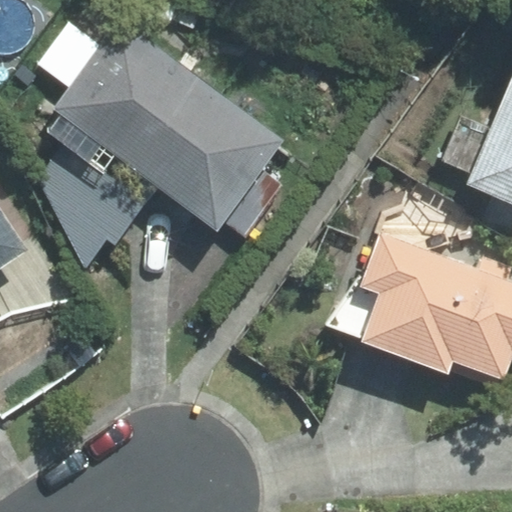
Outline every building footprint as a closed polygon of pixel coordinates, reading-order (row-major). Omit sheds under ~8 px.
[(41,109),(197,230),(267,139),(125,29),(112,18),(41,109)] [(511,38),(510,38),(446,184),(510,212),(511,206),(511,38)] [(316,62),(277,47),(265,81),(304,95),(316,62)] [(135,203),(56,147),(25,186),(67,279),(94,240),(104,247),(135,203)] [(0,257),(13,249),(0,227),(0,257)] [(511,285),(361,231),(341,284),(362,291),(344,340),(427,371),(431,360),(486,380),(495,354),(511,360),(511,285)]
